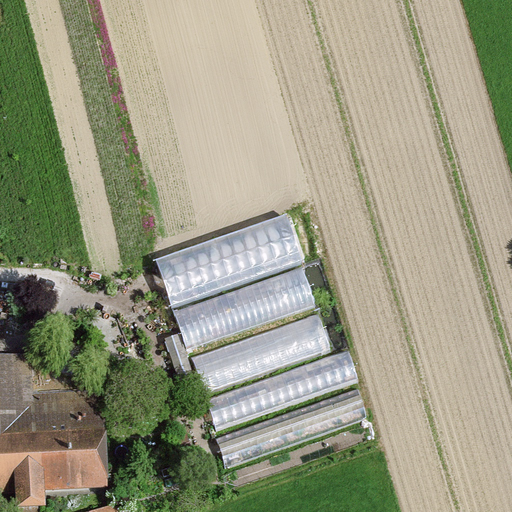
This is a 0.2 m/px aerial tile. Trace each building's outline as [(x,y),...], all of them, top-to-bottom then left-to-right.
[(286,213),(155,259),(170,305),(302,260),(286,213)] [(301,267),(173,311),(187,349),(314,305),(301,267)] [(331,350),(318,314),(192,358),(205,394),(331,350)] [(348,351),(206,399),(217,432),(360,384),(348,351)] [(50,511),(51,496),(116,491),(115,436),(45,437),(37,356),(0,358),(0,497),(19,496),(19,511),(50,511)] [(358,389),(216,438),(226,469),(368,420),(358,389)]
